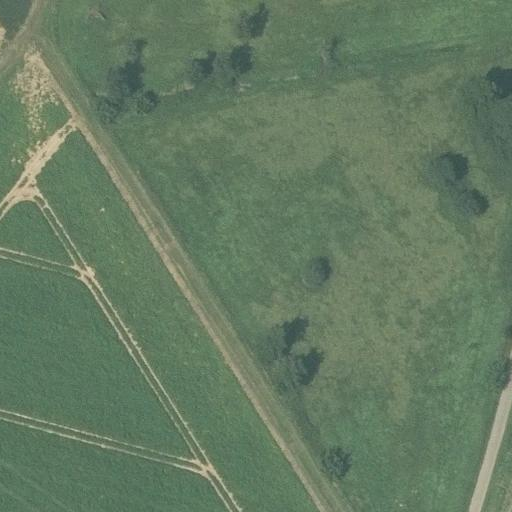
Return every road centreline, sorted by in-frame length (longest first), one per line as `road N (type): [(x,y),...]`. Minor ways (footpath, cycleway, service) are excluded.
road 1 (track): [(338,511),(34,29),(45,0)]
road 2 (track): [(475,511),(511,378)]
